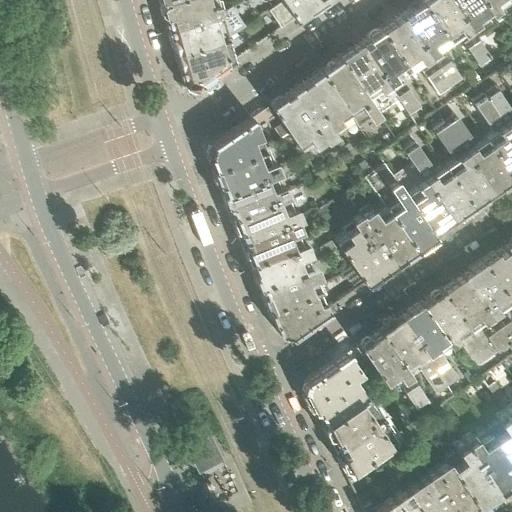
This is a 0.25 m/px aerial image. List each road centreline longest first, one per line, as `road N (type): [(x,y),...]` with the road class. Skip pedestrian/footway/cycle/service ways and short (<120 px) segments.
road 1 (unclassified): [(38,194),(184,511)]
road 2 (residential): [(511,209),(262,381)]
road 3 (unclassified): [(262,381),(170,145)]
road 4 (residential): [(170,145),(370,0)]
road 5 (unclassified): [(321,511),(262,381)]
road 6 (residential): [(38,194),(170,145)]
road 7 (residential): [(160,116),(29,162)]
road 8 (residential): [(160,116),(124,0)]
